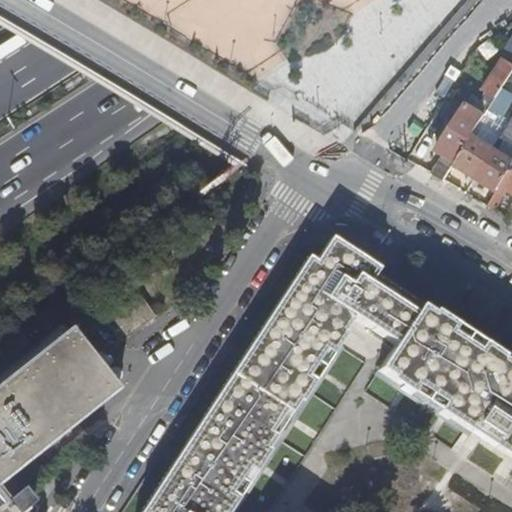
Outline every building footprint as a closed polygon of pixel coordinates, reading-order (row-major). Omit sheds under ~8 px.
[(490,94),(496,98),(505,84),(511,72),(511,47),(485,91),(490,94)] [(488,111),(509,124),(511,119),(511,118),(503,113),(511,99),(511,88),(505,84),(496,98),(491,106),(488,111)] [(496,98),(490,94),(485,103),(486,103),(491,106),(496,98)] [(444,153),(431,173),(443,181),(455,163),(473,135),(488,111),(491,106),(486,103),(480,112),(467,103),(452,127),(449,131),(438,148),(444,153)] [(473,135),(494,148),(509,124),(488,111),(473,135)] [(494,148),(511,159),(511,125),(509,124),(494,148)] [(455,163),(476,176),(494,148),(473,135),(455,163)] [(511,165),(511,159),(494,148),(476,176),(497,189),(501,183),(511,167),(511,165)] [(511,167),(501,183),(497,189),(495,192),(486,206),(494,211),(508,188),(511,190),(511,167)] [(224,511),(228,507),(231,508),(261,461),(259,460),(273,438),(276,439),(291,415),(289,413),(305,390),(307,391),(337,345),(335,344),(350,321),(348,319),(350,315),(396,346),(379,371),(403,387),(401,390),(449,421),(451,419),(511,458),(511,374),(489,359),(491,356),(445,325),(443,328),(372,281),(377,272),(330,242),(315,266),(307,261),(143,511),(224,511)] [(119,343),(153,321),(139,299),(103,321),(119,343)] [(0,474),(115,384),(65,320),(0,371),(0,474)] [(0,511),(27,511),(27,510),(31,506),(20,492),(0,506),(0,511)]
